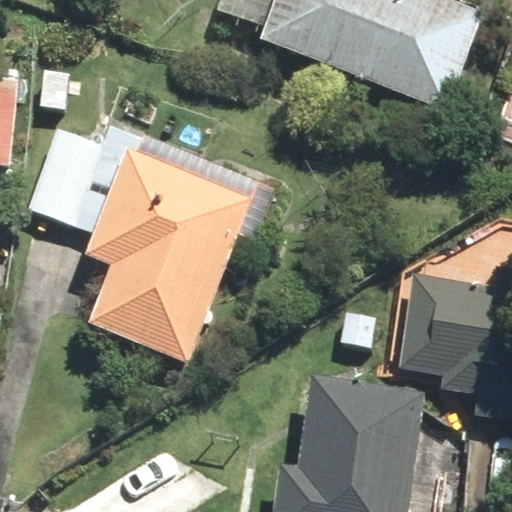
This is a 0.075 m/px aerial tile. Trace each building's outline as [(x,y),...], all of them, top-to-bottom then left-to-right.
[(488,19),(437,0),(227,0),(222,17),(273,35),(267,50),(450,119),(488,19)] [(0,171),(14,173),(22,87),(0,84),(0,171)] [(116,274),(94,331),(194,370),(244,243),(260,249),(281,197),(265,191),(266,188),(106,125),(96,149),(62,136),(31,214),(101,241),(92,265),(116,274)] [(499,292),(419,282),(407,377),(448,382),(446,396),(482,401),(479,421),(511,425),(511,274),(502,273),(499,292)] [(415,511),(432,398),(319,381),(305,474),(287,472),(281,511),(415,511)]
